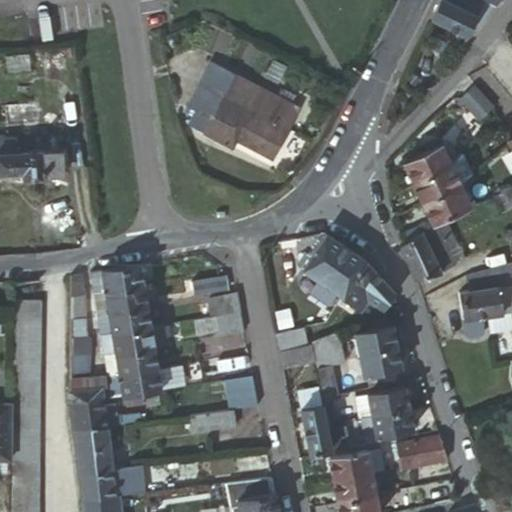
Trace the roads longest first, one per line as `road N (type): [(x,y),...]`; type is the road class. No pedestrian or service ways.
road 1 (residential): [(478,511),(383,245),(322,184)]
road 2 (residential): [(236,226),(290,511)]
road 3 (residential): [(511,5),(384,159),(322,184)]
road 4 (unknown): [(43,255),(58,511)]
road 5 (residential): [(149,241),(114,0)]
road 6 (residential): [(412,0),(322,184)]
road 7 (unclassified): [(0,258),(149,241)]
